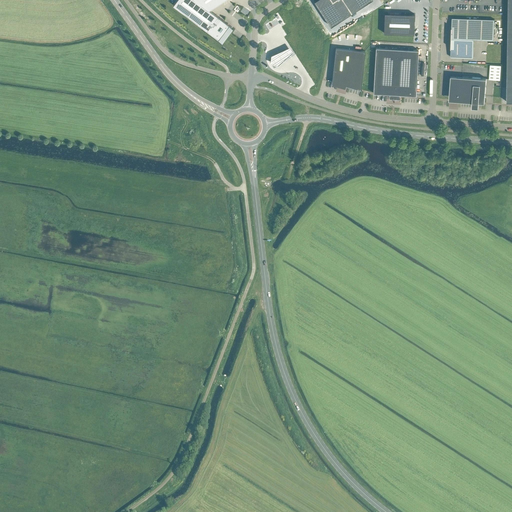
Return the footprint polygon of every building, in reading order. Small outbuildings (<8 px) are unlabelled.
[(175,0),(173,4),(221,40),(231,26),(209,9),(221,0),(175,0)] [(313,0),(314,0),(330,25),(369,0),(313,0)] [(304,12),(284,25),(300,48),(319,35),(304,12)] [(384,12),(384,32),(413,33),(414,13),(384,12)] [(494,38),(494,19),(452,17),(450,56),(473,57),(474,37),(494,38)] [(328,79),(332,81),(332,83),(344,87),(345,85),(345,84),(354,87),(361,89),(361,88),(365,50),(335,47),(332,80),(328,79)] [(415,95),(418,49),(375,47),(373,92),(389,93),(389,97),(399,98),(400,94),(415,95)] [(289,53),(286,48),(277,53),(269,56),(266,65),(275,67),(283,60),(289,53)] [(500,79),(501,64),(490,64),(489,79),(500,79)] [(451,87),(452,87),(452,89),(452,90),(451,92),(451,93),(452,93),(452,95),(452,96),(453,97),(454,97),(455,97),(455,98),(456,98),(458,98),(459,98),(461,98),(461,99),(462,99),(464,99),(465,99),(467,99),(467,98),(468,99),(469,99),(470,99),(471,99),(472,99),(472,100),(472,101),(472,106),(478,106),(478,101),(484,102),(486,78),(462,76),(462,77),(461,77),(459,77),(458,76),(457,76),(456,76),(456,77),(455,77),(454,77),(453,77),(452,78),(452,79),(452,80),(452,81),(451,81),(451,83),(451,84),(451,86),(451,87)]
